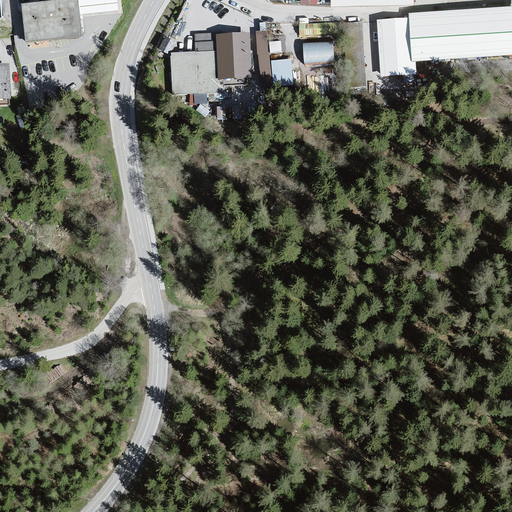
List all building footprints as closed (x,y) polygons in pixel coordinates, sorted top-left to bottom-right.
[(77,0),(75,0),(24,6),(28,42),(82,36),(77,0)] [(412,19),(379,22),(383,75),(416,73),(415,60),(511,53),(511,7),(412,14),(412,19)] [(367,84),(364,20),(350,21),(353,84),(367,84)] [(271,80),(269,28),(259,29),(261,81),(271,80)] [(249,33),(218,35),(219,51),(172,54),(174,94),(221,92),(220,79),(251,77),(249,33)] [(336,40),(305,41),(306,63),(336,62),(336,40)] [(291,60),(271,62),(273,86),(293,84),(291,60)] [(10,66),(0,66),(0,98),(11,98),(10,66)]
